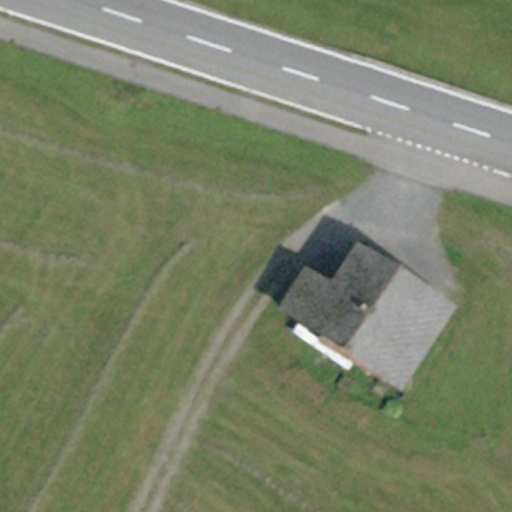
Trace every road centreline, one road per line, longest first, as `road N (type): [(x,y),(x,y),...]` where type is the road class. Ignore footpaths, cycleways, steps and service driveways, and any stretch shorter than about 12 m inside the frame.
road 1 (track): [(430,118),(386,185),(304,241),(268,277),(143,511)]
road 2 (secondary): [(511,145),(70,0)]
